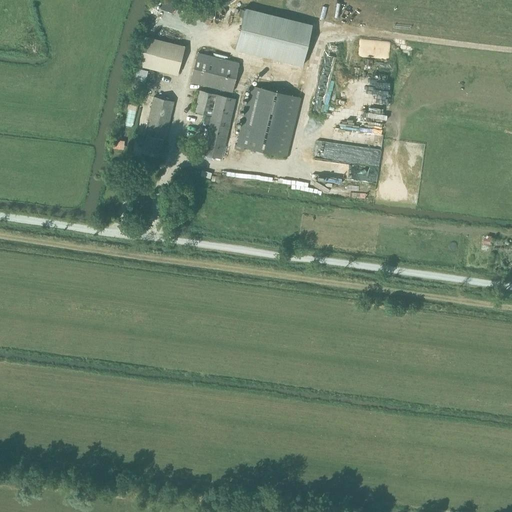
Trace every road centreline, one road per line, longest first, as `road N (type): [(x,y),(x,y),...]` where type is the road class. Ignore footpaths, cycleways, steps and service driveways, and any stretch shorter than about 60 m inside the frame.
road 1 (track): [(0,238),(511,311)]
road 2 (track): [(511,49),(321,29),(309,74)]
